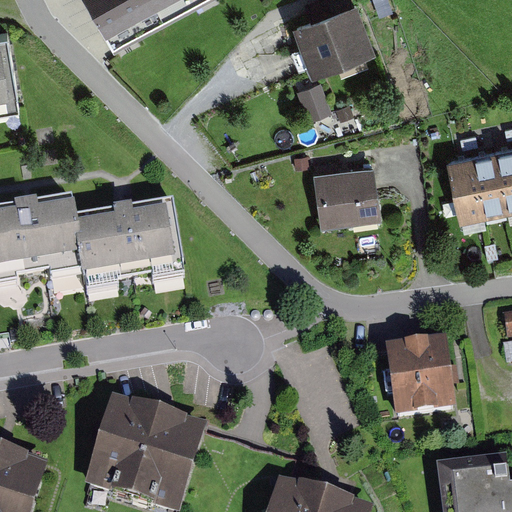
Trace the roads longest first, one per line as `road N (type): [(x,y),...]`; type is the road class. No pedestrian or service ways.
road 1 (residential): [(26,0),(48,31),(329,304),(361,308),(511,288)]
road 2 (residential): [(0,365),(203,335),(234,346)]
